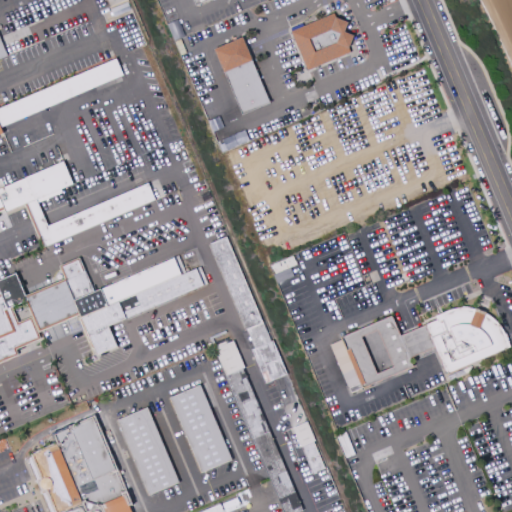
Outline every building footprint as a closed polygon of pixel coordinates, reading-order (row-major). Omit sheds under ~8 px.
[(112,17),(129,10),(126,2),(109,9),(112,17)] [(289,31),(332,13),(334,17),(347,22),(343,31),(353,35),(348,48),(350,52),(306,70),(289,31)] [(178,19),(185,36),(174,41),(167,24),(178,19)] [(213,49),(241,37),(269,103),(241,115),(213,49)] [(175,42),(180,39),(186,53),(181,55),(175,42)] [(0,107),(0,132),(2,132),(0,127),(123,75),(115,58),(0,107)] [(0,187),(62,161),(72,184),(60,189),(61,192),(36,202),(46,226),(146,184),(153,199),(41,247),(23,206),(4,215),(2,211),(0,211),(0,187)] [(211,197),(203,200),(201,194),(209,191),(211,197)] [(384,238),(405,230),(418,264),(397,272),(384,238)] [(287,373),(266,383),(251,349),(255,347),(209,243),(226,235),(287,373)] [(0,277),(15,271),(25,294),(62,279),(57,265),(79,256),(94,289),(177,254),(185,272),(199,265),(207,284),(107,326),(116,347),(95,356),(78,315),(36,332),(39,338),(14,349),(16,355),(0,361),(0,277)] [(291,266),(275,273),(271,264),(288,257),(292,256),(295,264),(291,266)] [(425,325),(434,348),(445,373),(447,376),(511,347),(505,334),(498,323),(490,316),(481,311),(468,308),(456,308),(445,312),(435,316),(436,320),(425,325)] [(391,317),(399,336),(409,359),(412,367),(349,394),(328,344),(391,317)] [(399,336),(425,325),(434,348),(409,359),(399,336)] [(233,340),(245,367),(243,368),(303,510),(298,511),(283,511),(209,336),(225,330),(226,332),(213,338),(216,345),(225,341),(226,343),(233,340)] [(170,398),(200,385),(232,460),(201,473),(170,398)] [(117,421),(148,408),(180,483),(149,496),(117,421)] [(52,434),(92,417),(125,494),(123,495),(101,505),(86,511),(82,502),(57,511),(48,511),(26,458),(57,444),(52,434)] [(293,427),(307,421),(315,440),(313,441),(324,468),(316,471),(317,472),(313,474),(293,427)] [(346,431),(355,454),(345,458),(336,435),(346,431)] [(101,505),(104,511),(130,511),(123,495),(101,505)]
